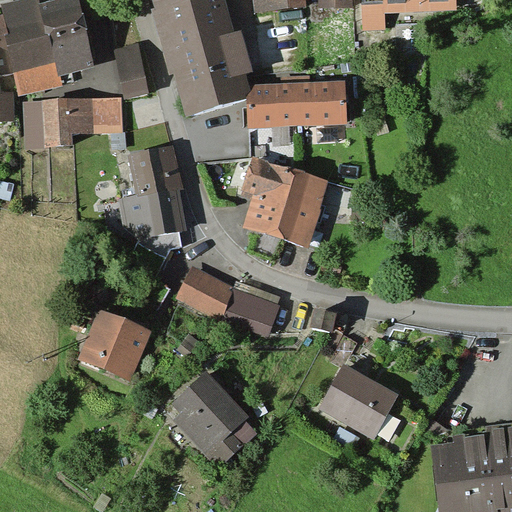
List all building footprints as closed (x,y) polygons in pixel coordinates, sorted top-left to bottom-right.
[(154,0),(189,119),(231,107),(239,85),(214,0),(154,0)] [(303,45),(298,0),(249,0),(253,23),(255,23),(258,44),(290,41),(290,46),(303,45)] [(348,10),(348,0),(318,0),(318,10),(348,10)] [(453,6),(453,0),(360,0),(361,9),(453,6)] [(85,56),(87,55),(75,4),(0,22),(12,76),(13,83),(15,82),(18,96),(71,84),(68,72),(88,67),(85,56)] [(0,78),(12,76),(0,22),(0,78)] [(145,97),(136,52),(114,57),(123,102),(145,97)] [(342,105),(342,89),(294,92),(295,127),(343,125),(342,105)] [(247,129),(295,127),(294,92),(246,94),(247,129)] [(28,149),(47,149),(68,148),(68,138),(118,134),(117,103),(66,104),(66,111),(27,112),(28,149)] [(137,195),(137,197),(179,189),(183,188),(174,145),(128,154),(137,195)] [(252,163),(242,192),(258,197),(314,206),(320,184),(252,163)] [(0,181),(0,198),(11,201),(15,185),(0,181)] [(188,231),(179,189),(137,197),(137,195),(118,199),(126,242),(188,231)] [(323,209),(314,206),(258,197),(248,228),(247,228),(246,231),(255,234),(248,254),(270,263),(279,241),(301,249),(309,223),(318,226),(323,209)] [(351,207),(350,222),(371,223),(371,208),(351,207)] [(511,235),(497,237),(500,265),(511,263),(511,235)] [(207,311),(221,318),(221,317),(230,294),(191,274),(177,301),(205,315),(207,311)] [(137,308),(153,317),(168,292),(152,282),(137,308)] [(266,337),(275,311),(230,294),(221,317),(221,318),(221,320),(266,337)] [(327,335),(331,319),(314,315),(310,331),(327,335)] [(97,359),(101,369),(125,379),(141,340),(139,335),(100,318),(85,354),(97,359)] [(328,364),(341,371),(355,346),(342,339),(328,364)] [(342,372),(341,371),(319,409),(372,439),(374,436),(386,443),(396,425),(384,418),(394,401),(363,384),(362,386),(341,374),(342,372)] [(241,424),(243,423),(202,378),(173,405),(182,414),(174,421),(218,468),(253,436),(241,424)] [(407,451),(431,448),(429,435),(421,429),(407,451)] [(449,503),(450,511),(511,511),(511,433),(487,437),(488,441),(456,445),(459,466),(438,468),(442,504),(449,503)]
